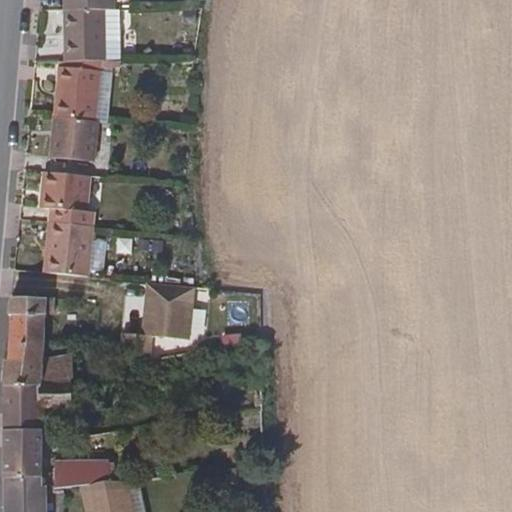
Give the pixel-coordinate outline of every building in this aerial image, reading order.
[(114,11),(113,0),(62,0),(62,11),(114,11)] [(117,62),(117,11),(114,11),(62,11),(62,62),(117,62)] [(105,74),(65,69),(58,118),(99,123),(105,74)] [(99,123),(58,118),(53,157),(56,161),(96,166),(101,123),(99,123)] [(54,194),(52,212),(56,212),(89,217),(93,177),(51,172),(48,194),(54,194)] [(99,218),(89,217),(56,212),(55,223),(98,229),(99,218)] [(50,274),(95,279),(98,229),(55,223),(50,274)] [(191,295),(150,288),(146,343),(126,342),(123,378),(155,371),(156,346),(194,348),(191,295)] [(17,339),(47,340),(50,299),(18,297),(16,318),(19,319),(17,339)] [(15,362),(10,363),(10,384),(46,382),(46,359),(46,355),(47,340),(17,339),(15,362)] [(46,382),(77,379),(75,357),(46,359),(46,382)] [(80,408),(77,379),(46,382),(10,384),(11,432),(43,431),(43,424),(51,423),(51,412),(80,408)] [(86,426),(104,424),(102,405),(84,407),(86,426)] [(11,432),(12,477),(28,476),(42,464),(42,449),(43,431),(11,432)] [(55,449),(42,449),(42,464),(55,463),(55,449)] [(45,489),(42,464),(28,476),(12,477),(12,511),(53,511),(53,488),(45,489)] [(112,488),(109,465),(56,470),(57,487),(57,492),(112,488)] [(137,511),(134,496),(125,498),(128,511),(137,511)]
